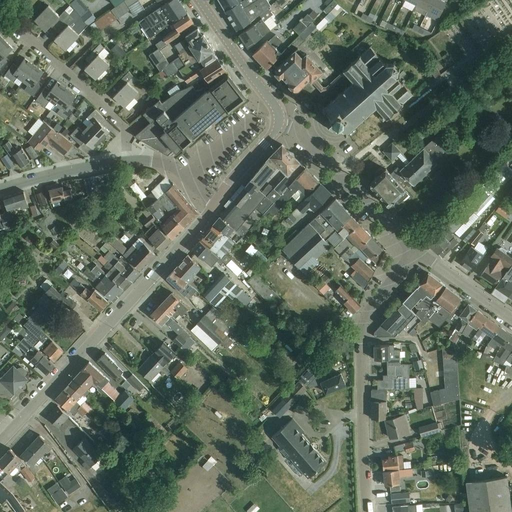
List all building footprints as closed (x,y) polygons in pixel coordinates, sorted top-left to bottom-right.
[(123,0),(116,6),(110,10),(111,10),(117,19),(121,16),(125,13),(130,10),(127,7),(138,0),(123,0)] [(144,9),(138,0),(127,7),(130,10),(133,16),(144,9)] [(149,14),(144,17),(145,20),(155,34),(169,24),(172,22),(187,12),(179,0),(169,0),(151,13),(149,14)] [(218,0),(225,10),(242,0),(218,0)] [(251,21),(258,16),(267,8),(270,6),(266,0),(242,0),(225,10),(237,29),(245,24),(251,21)] [(404,0),(402,5),(413,11),(414,9),(418,0),(404,0)] [(418,0),(414,9),(425,14),(428,10),(432,0),(418,0)] [(441,0),(432,0),(428,10),(439,16),(446,2),(441,0)] [(324,9),(328,13),(334,7),(336,5),(332,1),(324,9)] [(60,25),(70,14),(65,10),(59,16),(49,5),(35,20),(46,30),(55,21),(60,25)] [(260,19),(254,24),(239,34),(248,47),(273,27),(267,19),(272,15),(267,8),(258,16),(260,19)] [(70,14),(60,25),(64,29),(54,39),(65,50),(79,35),(87,26),(74,10),(70,14)] [(90,10),(81,17),(88,25),(96,18),(90,10)] [(113,22),(116,20),(117,19),(111,10),(110,11),(107,13),(113,22)] [(158,48),(149,55),(160,71),(163,69),(169,64),(160,50),(168,44),(167,43),(171,40),(181,34),(180,32),(191,24),(194,22),(187,12),(172,22),(174,24),(176,28),(167,35),(163,37),(164,38),(156,44),(158,48)] [(368,16),(365,20),(371,23),(373,18),(375,15),(370,12),(368,16)] [(103,16),(109,25),(113,22),(107,13),(103,16)] [(293,28),(300,34),(312,22),(314,20),(308,13),(297,24),(293,28)] [(99,19),(105,28),(109,25),(103,16),(99,19)] [(316,26),(315,27),(319,30),(328,21),(324,18),(316,26)] [(95,22),(101,31),(105,28),(99,19),(95,22)] [(155,34),(145,20),(140,23),(150,38),(155,34)] [(90,25),(97,33),(101,31),(95,22),(90,25)] [(312,22),(300,34),(304,39),(315,27),(316,26),(314,24),(312,22)] [(205,65),(218,58),(213,51),(215,50),(204,34),(202,35),(198,28),(186,36),(191,43),(189,44),(199,59),(200,58),(205,65)] [(267,40),(253,54),(267,68),(281,54),(275,48),(282,41),(275,34),(268,41),(267,40)] [(5,40),(0,44),(0,69),(9,60),(5,56),(13,48),(5,40)] [(183,41),(176,45),(181,53),(179,54),(180,56),(186,65),(191,62),(195,69),(199,66),(183,41)] [(94,58),(85,68),(96,79),(110,64),(104,59),(99,54),(104,48),(100,44),(90,54),(94,58)] [(120,59),(125,53),(116,44),(111,50),(120,59)] [(322,87),(317,81),(315,83),(315,84),(321,91),(326,91),(327,91),(343,77),(345,77),(348,75),(354,81),(347,87),(346,86),(345,87),(346,88),(339,94),(339,93),(338,94),(339,95),(332,100),(331,99),(330,100),(331,102),(324,107),(323,106),(322,107),(323,109),(322,110),(323,111),(325,110),(329,116),(330,117),(329,118),(329,119),(327,121),(326,120),(325,121),(326,121),(325,122),(326,124),(327,123),(333,129),(332,130),(333,131),(334,130),(334,131),(335,130),(335,129),(337,127),(338,127),(339,126),(344,132),(345,133),(344,134),(345,135),(346,134),(347,134),(347,135),(348,134),(347,133),(354,127),(355,128),(356,127),(355,126),(362,120),(363,121),(371,114),(370,113),(377,107),(383,114),(381,116),(379,116),(379,117),(380,117),(383,120),(383,121),(384,120),(386,118),(387,119),(388,118),(388,117),(394,112),(395,112),(396,111),(395,111),(401,105),(402,106),(403,105),(402,104),(412,95),(413,96),(413,95),(413,94),(413,93),(412,94),(404,85),(407,82),(404,79),(401,81),(398,78),(399,75),(398,75),(398,70),(400,70),(400,68),(398,69),(394,64),(394,63),(393,62),(392,63),(386,64),(386,62),(385,63),(381,59),(382,58),(381,57),(380,58),(371,47),(371,46),(370,46),(369,46),(368,46),(369,47),(359,55),(358,55),(359,56),(352,62),(351,61),(350,62),(351,63),(344,69),(343,68),(343,69),(343,70),(342,71),(343,71),(341,73),(340,73),(341,75),(326,88),(322,87)] [(9,55),(12,58),(18,51),(15,48),(9,55)] [(315,83),(317,81),(314,79),(322,71),(307,54),(304,56),(298,48),(276,68),(276,73),(279,76),(283,76),(288,82),(288,86),(292,90),(296,90),(309,79),(311,81),(312,81),(315,84),(315,83)] [(169,64),(163,69),(168,77),(179,69),(188,83),(203,73),(208,81),(212,87),(228,74),(228,73),(225,75),(223,71),(225,69),(225,68),(225,66),(223,62),(221,62),(220,61),(218,58),(205,65),(201,68),(199,66),(195,69),(191,62),(186,65),(180,56),(173,61),(169,64)] [(23,80),(34,65),(25,58),(18,67),(13,63),(5,75),(14,82),(18,76),(23,80)] [(34,65),(23,80),(28,84),(24,89),(34,96),(42,84),(37,81),(44,72),(34,65)] [(435,67),(429,71),(435,79),(441,76),(435,67)] [(123,86),(113,96),(124,107),(138,92),(128,82),(133,76),(129,71),(118,82),(123,86)] [(135,135),(134,136),(136,136),(136,137),(158,149),(161,151),(162,151),(168,155),(169,155),(168,155),(174,149),(177,152),(182,147),(183,148),(184,147),(185,146),(195,138),(194,137),(195,136),(197,135),(201,130),(205,127),(207,125),(209,124),(220,114),(221,113),(226,109),(227,110),(228,112),(230,111),(232,109),(233,108),(234,107),(239,104),(240,103),(246,98),(247,97),(246,96),(245,95),(241,90),(238,86),(237,85),(233,80),(232,78),(229,75),(228,74),(212,87),(209,88),(199,89),(196,91),(195,89),(193,86),(192,85),(179,90),(162,102),(160,99),(144,113),(151,122),(135,135)] [(56,104),(67,88),(57,81),(51,90),(46,87),(36,100),(45,107),(50,100),(56,104)] [(76,95),(67,88),(56,104),(61,107),(57,113),(66,120),(75,108),(70,104),(76,95)] [(150,96),(145,101),(149,105),(154,100),(150,96)] [(88,127),(101,140),(109,132),(101,124),(105,119),(95,109),(87,117),(92,122),(88,127)] [(51,111),(48,117),(54,119),(57,114),(51,111)] [(44,122),(28,142),(30,144),(41,152),(46,146),(48,147),(51,143),(64,155),(72,144),(59,133),(47,124),(44,122)] [(26,134),(30,128),(23,124),(19,129),(26,134)] [(101,140),(88,127),(83,131),(78,127),(70,135),(81,145),(85,141),(93,148),(101,140)] [(66,128),(61,132),(65,136),(69,131),(66,128)] [(386,169),(370,184),(378,192),(384,200),(384,201),(388,205),(389,205),(389,208),(392,210),(394,211),(395,211),(405,203),(401,199),(408,193),(403,188),(406,185),(408,187),(412,184),(413,185),(425,174),(437,163),(437,164),(449,153),(435,137),(423,147),(424,147),(412,158),(409,161),(400,170),(397,167),(390,173),(386,169)] [(20,167),(30,160),(21,148),(16,152),(8,141),(3,145),(10,156),(12,155),(20,167)] [(392,143),(383,151),(389,157),(395,157),(401,152),(392,143)] [(32,159),(37,155),(31,145),(25,149),(32,159)] [(268,159),(251,179),(257,185),(255,187),(258,190),(277,167),(285,173),(274,186),(269,183),(261,192),(261,193),(268,199),(269,199),(273,202),(283,190),(305,168),(282,145),(272,154),(268,159)] [(8,169),(13,165),(6,154),(1,158),(8,169)] [(511,169),(505,162),(497,170),(505,178),(511,171),(511,169)] [(273,202),(263,214),(266,216),(269,213),(273,216),(292,195),(299,202),(306,194),(319,182),(316,179),(305,168),(283,190),(273,202)] [(102,174),(104,185),(111,184),(109,173),(102,174)] [(104,185),(102,174),(102,175),(92,177),(95,192),(105,188),(104,185)] [(92,177),(84,178),(87,195),(95,192),(92,177)] [(172,214),(185,226),(196,215),(196,212),(172,184),(166,177),(152,190),(153,191),(159,196),(159,197),(164,202),(171,210),(173,208),(176,211),(172,214)] [(251,179),(220,216),(237,231),(242,235),(248,229),(241,224),(255,208),(256,207),(263,214),(273,202),(269,199),(268,199),(261,193),(261,192),(260,191),(258,190),(255,187),(257,185),(251,179)] [(135,182),(130,186),(141,200),(147,196),(135,182)] [(320,184),(298,206),(303,212),(307,208),(310,204),(315,209),(315,210),(331,194),(328,191),(327,189),(326,188),(325,187),(324,187),(320,184)] [(69,187),(62,189),(62,186),(49,189),(51,201),(52,206),(60,204),(59,199),(64,198),(64,196),(71,195),(69,187)] [(22,208),(28,206),(23,191),(3,197),(7,210),(21,205),(22,208)] [(159,196),(153,191),(147,196),(141,200),(146,207),(147,206),(159,196)] [(42,192),(36,194),(41,205),(46,203),(42,192)] [(462,206),(426,242),(442,258),(442,257),(458,241),(456,239),(452,235),(455,231),(474,212),(475,211),(484,202),(474,193),(466,202),(462,206)] [(159,197),(159,196),(147,206),(152,212),(159,206),(163,203),(164,202),(159,197)] [(335,199),(314,218),(325,229),(320,234),(318,232),(290,258),(298,267),(311,255),(315,259),(330,245),(325,240),(334,232),(352,216),(335,199)] [(500,205),(496,210),(506,218),(510,212),(500,205)] [(151,213),(156,219),(158,222),(166,215),(163,210),(159,206),(152,212),(151,213)] [(9,212),(0,214),(4,228),(13,225),(9,212)] [(156,219),(151,213),(141,221),(146,227),(147,226),(148,228),(144,233),(161,250),(171,240),(152,221),(156,219)] [(185,226),(172,214),(161,226),(172,239),(185,226)] [(291,214),(285,220),(290,225),(296,219),(296,218),(291,214)] [(218,218),(213,224),(229,237),(232,233),(235,236),(238,233),(242,236),(242,235),(220,216),(219,217),(218,218)] [(352,216),(334,232),(338,236),(340,234),(344,238),(334,248),(339,253),(352,241),(355,245),(351,249),(349,247),(341,255),(345,260),(371,236),(352,216)] [(325,229),(314,218),(282,249),(290,258),(318,232),(320,234),(325,229)] [(229,237),(213,224),(200,239),(212,250),(217,254),(216,255),(220,258),(225,253),(219,247),(229,237)] [(467,241),(478,229),(473,224),(461,236),(467,241)] [(468,241),(473,246),(484,234),(478,229),(468,241)] [(122,239),(128,244),(133,237),(127,232),(122,239)] [(30,234),(26,238),(32,243),(36,238),(30,234)] [(371,236),(345,260),(351,264),(350,265),(352,267),(356,272),(368,282),(369,282),(374,271),(363,260),(368,256),(376,263),(374,265),(376,267),(385,251),(371,236)] [(70,252),(75,246),(67,239),(62,245),(70,252)] [(112,245),(112,246),(141,271),(156,255),(143,243),(140,239),(134,246),(129,251),(116,240),(112,245)] [(199,240),(191,249),(204,260),(208,264),(211,266),(216,260),(220,264),(222,261),(225,264),(230,258),(224,254),(220,258),(216,255),(217,254),(212,250),(200,239),(199,240)] [(51,245),(55,249),(59,244),(54,240),(51,245)] [(106,240),(99,247),(105,253),(112,245),(106,240)] [(477,246),(486,251),(489,245),(480,240),(477,246)] [(251,245),(246,250),(251,255),(256,250),(251,245)] [(483,255),(471,247),(460,263),(472,271),(483,255)] [(489,263),(480,275),(494,285),(503,273),(500,271),(503,266),(506,269),(511,261),(511,258),(506,254),(506,250),(501,247),(498,248),(497,248),(491,256),(493,257),(489,263)] [(120,271),(132,282),(140,272),(126,260),(121,256),(118,259),(108,251),(103,257),(113,266),(114,265),(120,271)] [(101,255),(98,259),(109,269),(109,270),(105,274),(105,275),(111,280),(112,279),(124,290),(132,282),(120,271),(114,265),(113,266),(103,257),(101,255)] [(187,255),(174,269),(192,286),(194,289),(196,288),(200,292),(203,289),(198,284),(197,285),(193,281),(194,279),(194,278),(193,276),(201,267),(187,255)] [(232,259),(227,264),(237,274),(242,270),(232,259)] [(67,264),(63,261),(55,270),(59,274),(67,264)] [(491,293),(504,302),(508,295),(511,289),(511,263),(507,270),(491,293)] [(255,264),(246,272),(250,276),(258,267),(255,264)] [(124,290),(112,279),(111,280),(105,275),(105,274),(104,273),(104,272),(96,265),(93,268),(90,271),(100,280),(118,296),(124,290)] [(84,266),(81,270),(83,272),(83,273),(92,281),(93,280),(97,284),(95,286),(113,302),(118,296),(100,280),(90,271),(84,266)] [(63,273),(69,279),(75,272),(70,267),(63,273)] [(192,286),(174,269),(166,278),(184,295),(192,286)] [(256,272),(255,273),(247,281),(272,307),(282,297),(256,272)] [(368,282),(356,272),(351,277),(363,287),(368,281),(368,282)] [(216,281),(229,292),(230,291),(236,297),(241,290),(235,285),(236,285),(223,273),(216,281)] [(408,295),(403,302),(410,308),(413,304),(415,306),(415,307),(419,310),(416,314),(422,318),(422,319),(446,286),(428,273),(417,286),(415,286),(413,288),(414,290),(412,291),(410,289),(406,293),(408,295)] [(324,296),(331,289),(327,285),(332,280),(328,275),(316,287),(324,296)] [(42,284),(42,287),(46,291),(45,292),(54,300),(57,298),(72,309),(76,303),(69,297),(70,297),(68,295),(68,296),(62,291),(60,293),(51,285),(53,284),(49,280),(46,280),(42,284)] [(79,284),(73,280),(69,284),(76,290),(76,289),(100,310),(107,302),(94,290),(91,293),(80,283),(79,284)] [(229,292),(216,281),(204,293),(217,305),(229,292)] [(353,313),(360,306),(340,285),(336,289),(346,300),(343,303),(353,313)] [(422,319),(421,320),(425,323),(428,319),(439,327),(445,319),(449,322),(453,317),(454,316),(461,307),(465,301),(461,298),(446,286),(422,319)] [(236,297),(235,297),(245,306),(251,300),(241,290),(236,297)] [(171,292),(166,298),(176,308),(176,309),(179,313),(181,314),(188,307),(171,292)] [(34,323),(39,328),(45,322),(44,321),(52,313),(51,312),(57,306),(43,294),(37,301),(41,304),(28,318),(29,319),(34,323)] [(166,298),(158,306),(177,323),(178,322),(174,318),(179,313),(176,309),(176,308),(166,298)] [(13,302),(5,311),(11,317),(20,308),(13,302)] [(403,302),(374,332),(374,337),(394,337),(395,336),(403,328),(408,333),(420,320),(421,320),(422,319),(422,318),(421,319),(410,308),(403,302)] [(468,303),(463,309),(461,307),(454,316),(453,317),(456,319),(459,315),(461,317),(455,328),(456,329),(462,332),(467,322),(477,309),(468,303)] [(191,336),(158,306),(150,314),(161,325),(165,321),(178,334),(173,340),(181,347),(191,336)] [(212,306),(204,315),(235,343),(238,340),(231,333),(236,328),(212,306)] [(467,322),(462,332),(465,334),(467,336),(474,327),(476,329),(478,326),(479,328),(487,317),(477,309),(467,322)] [(235,343),(204,315),(190,330),(212,351),(219,342),(228,350),(235,343)] [(479,328),(472,338),(476,341),(479,343),(486,332),(492,337),(500,326),(487,317),(479,328)] [(29,319),(24,324),(29,329),(34,323),(29,319)] [(39,328),(34,323),(29,329),(41,339),(42,337),(46,341),(47,341),(40,348),(54,360),(62,350),(45,334),(45,333),(39,328)] [(6,324),(1,330),(7,335),(12,329),(6,324)] [(485,347),(481,359),(492,360),(494,356),(487,354),(493,347),(494,348),(499,341),(504,345),(511,335),(500,326),(492,337),(493,337),(485,347)] [(23,327),(18,332),(22,336),(27,331),(23,327)] [(37,342),(30,335),(27,331),(22,336),(26,339),(33,346),(37,342)] [(494,356),(492,360),(493,360),(503,364),(506,359),(511,350),(511,335),(504,345),(507,348),(499,358),(495,355),(494,356)] [(30,359),(46,373),(54,365),(24,338),(18,345),(26,353),(25,353),(31,358),(30,359)] [(163,343),(152,355),(153,357),(163,365),(174,353),(163,343)] [(387,364),(400,364),(400,350),(394,350),(394,344),(374,345),(375,359),(387,359),(387,364)] [(442,354),(456,353),(456,352),(453,344),(442,348),(442,354)] [(305,347),(295,358),(303,366),(314,356),(305,347)] [(506,359),(503,364),(506,365),(504,370),(511,373),(511,372),(511,367),(510,366),(511,365),(509,363),(511,358),(511,350),(510,354),(506,359)] [(105,353),(97,361),(121,385),(125,381),(125,380),(126,380),(120,374),(123,371),(116,364),(115,364),(105,353)] [(153,357),(152,355),(139,370),(149,380),(163,365),(153,357)] [(311,364),(298,378),(306,386),(307,385),(310,388),(318,384),(320,388),(323,387),(325,393),(331,390),(345,384),(340,373),(327,379),(326,378),(325,377),(324,377),(322,376),(321,376),(319,372),(317,370),(325,361),(320,356),(311,365),(311,364)] [(424,368),(421,359),(413,362),(415,370),(424,368)] [(178,379),(188,368),(180,361),(170,372),(178,379)] [(79,372),(70,383),(74,386),(84,397),(89,391),(87,389),(91,384),(94,387),(95,387),(96,385),(99,388),(107,394),(124,411),(134,400),(125,390),(120,395),(107,383),(109,381),(89,362),(79,372)] [(383,380),(377,380),(378,389),(387,389),(399,388),(406,388),(414,388),(416,388),(416,378),(409,378),(409,377),(409,364),(400,364),(387,364),(387,374),(382,374),(383,380)] [(3,376),(3,377),(0,377),(0,393),(2,394),(4,394),(6,395),(8,396),(11,399),(12,399),(10,397),(27,379),(24,376),(25,374),(25,372),(25,370),(24,369),(22,368),(20,367),(18,368),(16,369),(13,366),(3,376)] [(144,386),(132,374),(127,378),(139,390),(144,386)] [(229,378),(224,384),(228,387),(233,382),(229,378)] [(291,405),(307,389),(298,381),(283,397),(291,405)] [(70,383),(64,389),(72,397),(78,403),(87,412),(89,414),(93,411),(84,402),(87,399),(84,397),(74,386),(70,383)] [(99,388),(97,390),(104,397),(107,394),(99,388)] [(444,389),(438,390),(441,403),(458,399),(457,388),(444,389)] [(64,389),(55,398),(68,410),(68,409),(74,415),(77,411),(83,416),(87,412),(78,403),(72,397),(64,389)] [(387,389),(378,389),(371,389),(371,418),(387,418),(387,389)] [(441,403),(438,390),(430,392),(433,405),(441,403)] [(263,404),(256,410),(259,414),(266,408),(263,404)] [(69,416),(57,405),(47,416),(59,427),(69,416)] [(156,442),(167,431),(150,415),(139,425),(156,442)] [(406,433),(409,432),(406,422),(403,423),(402,416),(385,420),(390,438),(406,433)] [(292,419),(273,436),(281,445),(278,448),(289,460),(291,457),(309,477),(326,462),(316,451),(317,450),(311,444),(310,445),(301,434),(296,428),(299,426),(292,419)] [(421,436),(438,431),(435,422),(419,427),(421,436)] [(29,446),(40,456),(46,450),(47,452),(53,446),(40,435),(29,446)] [(85,460),(82,463),(88,469),(91,465),(96,469),(105,460),(101,455),(102,455),(84,437),(73,449),(85,460)] [(406,452),(415,449),(413,441),(394,446),(395,452),(405,449),(406,452)] [(29,446),(21,455),(32,465),(40,456),(29,446)] [(21,458),(10,448),(0,458),(0,463),(9,472),(10,472),(12,474),(14,474),(18,471),(18,468),(20,470),(21,469),(30,480),(35,477),(21,458)] [(383,471),(411,468),(410,461),(403,462),(402,455),(388,456),(388,458),(382,459),(383,471)] [(211,457),(208,460),(210,461),(213,465),(216,462),(211,457)] [(427,461),(424,461),(424,466),(428,466),(432,465),(431,457),(427,458),(427,461)] [(208,460),(205,463),(210,468),(213,465),(210,461),(208,460)] [(411,468),(383,471),(384,485),(389,485),(390,492),(400,491),(399,477),(413,475),(412,468),(411,468)] [(66,476),(59,481),(68,495),(76,490),(70,482),(66,476)] [(476,480),(468,481),(471,511),(511,511),(507,476),(484,479),(476,480)] [(26,511),(12,492),(0,480),(0,500),(1,501),(6,496),(17,511),(26,511)] [(62,487),(51,494),(58,503),(69,496),(62,487)] [(390,494),(391,504),(410,502),(409,492),(390,494)] [(256,501),(247,508),(250,511),(255,511),(261,507),(256,501)] [(467,503),(455,504),(456,511),(468,511),(467,503)]
